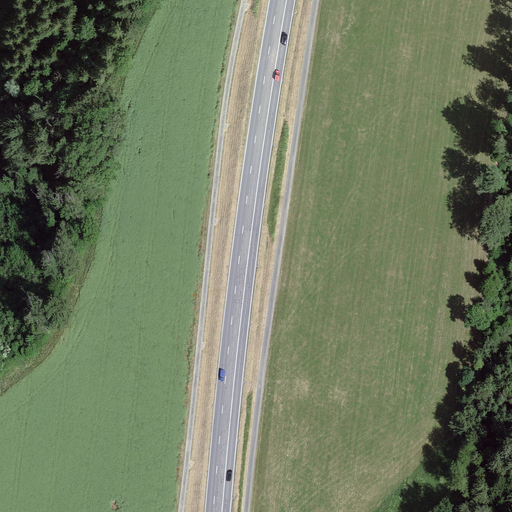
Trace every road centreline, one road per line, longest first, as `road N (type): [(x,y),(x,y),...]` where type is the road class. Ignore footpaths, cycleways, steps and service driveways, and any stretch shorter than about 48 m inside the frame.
road 1 (track): [(246,511),(315,0)]
road 2 (primary): [(282,0),(239,290),(217,511)]
road 3 (track): [(244,0),(181,511)]
